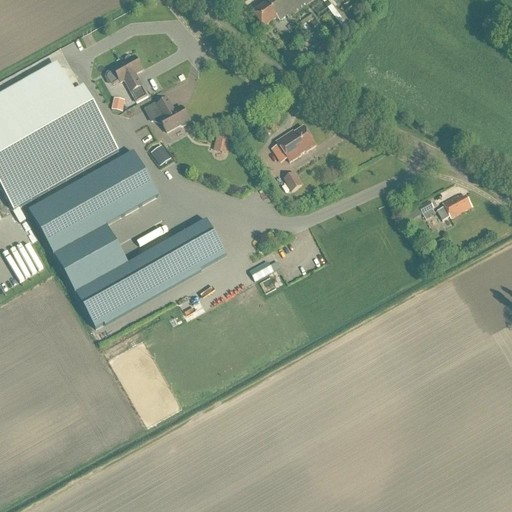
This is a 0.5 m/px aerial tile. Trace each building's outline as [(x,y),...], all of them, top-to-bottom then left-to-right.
[(261,0),(265,5),(252,15),(263,31),(277,21),(279,24),(286,19),(288,21),(316,0),(261,0)] [(330,8),(313,17),(312,15),(298,24),(304,34),(320,25),(328,38),(343,30),(330,8)] [(126,64),(113,71),(121,85),(125,83),(137,105),(148,98),(136,77),(143,73),(135,59),(133,60),(130,59),(128,60),(127,61),(126,64)] [(0,105),(0,190),(20,226),(25,223),(19,211),(101,165),(66,103),(58,108),(43,82),(0,105)] [(112,100),(110,112),(121,114),(123,102),(112,100)] [(163,119),(160,121),(167,135),(180,128),(183,129),(185,128),(187,127),(187,124),(189,123),(181,109),(175,112),(168,101),(157,107),(163,119)] [(293,133),(276,144),(290,165),(316,148),(303,129),(294,135),(293,133)] [(224,156),(229,142),(215,138),(211,152),(224,156)] [(170,161),(161,148),(151,156),(160,168),(170,161)] [(134,155),(29,214),(54,258),(106,229),(158,199),(134,155)] [(293,175),(283,182),(292,195),(302,188),(293,175)] [(444,209),(436,213),(442,224),(449,220),(450,221),(472,209),(466,198),(463,200),(462,198),(459,200),(458,199),(442,207),(444,209)] [(422,218),(434,211),(429,204),(418,210),(422,217),(422,218)] [(422,217),(418,210),(409,215),(413,222),(422,217)] [(95,332),(226,259),(206,223),(128,267),(75,297),(95,332)] [(447,247),(444,241),(435,246),(438,251),(447,247)] [(255,285),(273,275),(270,269),(251,279),(255,285)]
